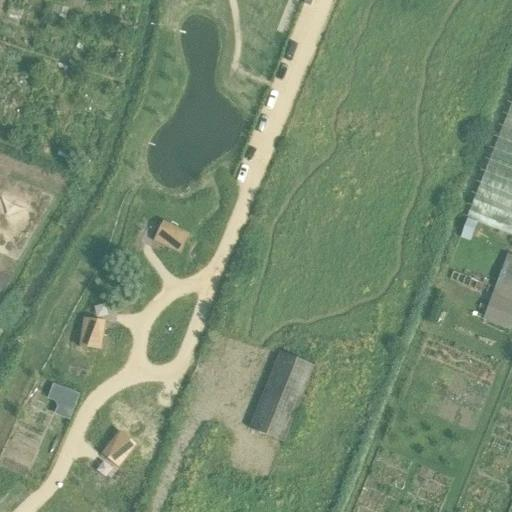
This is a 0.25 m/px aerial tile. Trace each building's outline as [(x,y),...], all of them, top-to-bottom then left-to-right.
[(119,37),(129,39),(131,30),(122,27),(119,37)] [(511,102),(467,217),(511,235),(511,102)] [(190,234),(163,221),(153,242),(180,255),(190,234)] [(501,270),(511,274),(511,256),(507,254),(501,270)] [(106,321),(83,318),(79,347),(102,350),(106,321)] [(250,429),(284,443),(314,367),(281,353),(250,429)] [(69,419),(73,408),(63,405),(61,399),(65,390),(54,386),(49,400),(56,402),(58,408),(55,414),(69,419)] [(78,395),(65,390),(61,399),(63,405),(73,408),(78,395)] [(137,446),(120,432),(101,454),(119,468),(137,446)]
